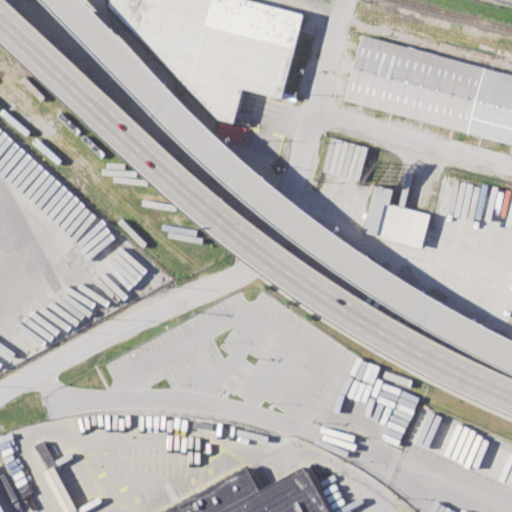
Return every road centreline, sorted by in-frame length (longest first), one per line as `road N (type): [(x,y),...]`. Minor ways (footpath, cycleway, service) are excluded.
road 1 (motorway): [(0,12),(172,171),(347,306),(511,390)]
road 2 (motorway): [(511,354),(385,286),(319,240),(202,144),(63,0)]
road 3 (residential): [(317,108),(292,192),(250,263),(0,392)]
road 4 (residential): [(511,162),(317,108)]
